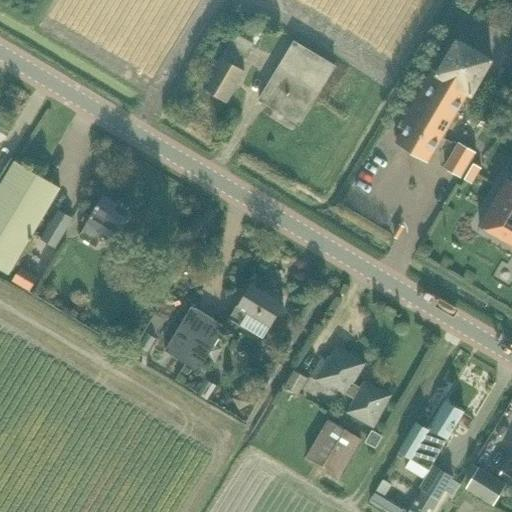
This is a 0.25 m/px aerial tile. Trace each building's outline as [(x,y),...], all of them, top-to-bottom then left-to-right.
[(248,58),(256,44),(264,32),(259,29),(260,26),(246,16),(238,29),(245,34),(244,37),(236,32),(221,59),(220,59),(203,87),(228,103),(246,72),(236,65),(242,54),(248,58)] [(492,61),(458,40),(438,73),(433,71),(400,127),(405,130),(397,143),(428,162),(469,93),(472,95),(492,61)] [(337,66),(295,41),(259,101),(301,126),(337,66)] [(492,143),(504,124),(481,110),(469,129),(492,143)] [(460,144),(445,168),(461,177),(475,153),(460,144)] [(62,188),(15,160),(0,185),(0,269),(10,275),(62,188)] [(511,182),(507,180),(480,225),(511,244),(511,182)] [(133,212),(105,194),(80,237),(98,247),(103,237),(114,244),(133,212)] [(57,248),(75,219),(59,210),(41,239),(57,248)] [(13,281),(31,291),(39,277),(22,267),(13,281)] [(286,304),(252,283),(230,319),(242,326),(249,314),(271,328),(286,304)] [(167,352),(199,371),(200,372),(227,327),(193,306),(181,324),(177,322),(175,325),(172,324),(166,334),(173,338),(166,350),(167,352)] [(355,383),(367,363),(337,345),(329,360),(323,357),(311,376),(336,392),(338,390),(347,395),(355,400),(347,414),(375,428),(393,395),(365,379),(361,387),(355,383)] [(294,370),(285,387),(299,395),(308,378),(294,370)] [(207,379),(198,393),(209,399),(217,385),(207,379)] [(246,392),(234,398),(240,409),(252,403),(246,392)] [(464,412),(447,401),(429,430),(447,441),(464,412)] [(340,477),(363,439),(329,419),(307,457),(340,477)] [(429,430),(423,426),(417,423),(400,451),(412,458),(429,469),(447,441),(429,430)] [(374,448),(380,438),(371,433),(365,443),(374,448)] [(511,453),(502,471),(511,477),(511,453)] [(431,470),(429,469),(412,458),(406,467),(426,479),(431,470)] [(433,511),(445,493),(454,477),(434,464),(431,470),(426,479),(420,489),(422,490),(410,511),(409,511),(433,511)] [(494,506),(495,505),(508,484),(480,467),(466,489),(494,506)] [(376,491),(371,501),(389,511),(409,511),(410,511),(376,491)]
